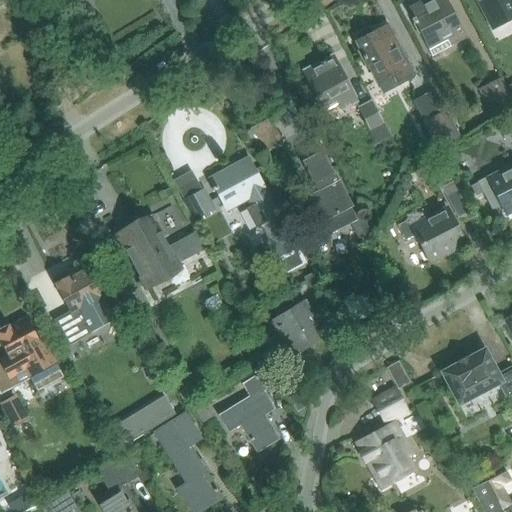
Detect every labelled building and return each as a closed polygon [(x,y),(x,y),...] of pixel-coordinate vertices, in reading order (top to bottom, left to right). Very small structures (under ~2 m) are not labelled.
[(427,0),(408,10),(413,19),(410,20),(412,25),(415,23),(428,47),(439,41),(444,50),(464,39),(443,0),(434,0),(433,1),(432,0),(427,0)] [(511,0),(475,0),(491,29),(511,18),(511,0)] [(356,43),(378,86),(392,79),(395,84),(411,75),(386,27),(356,43)] [(303,72),(324,111),(335,104),(340,112),(356,104),(332,57),(303,72)] [(511,100),(500,78),(499,79),(477,89),(492,118),(511,107),(511,100)] [(370,100),(356,108),(369,131),(375,145),(389,137),(383,124),(370,100)] [(422,123),(437,151),(460,139),(445,111),(422,123)] [(511,119),(503,117),(499,129),(511,133),(511,119)] [(389,137),(380,142),(383,148),(392,143),(389,137)] [(304,199),(318,225),(319,224),(325,238),(357,222),(350,210),(318,148),(302,157),(320,191),(304,199)] [(210,181),(227,212),(247,201),(263,231),(259,233),(264,243),(263,244),(282,277),(305,265),(248,160),(210,181)] [(511,163),(477,181),(479,183),(469,188),(474,198),(483,193),(491,208),(495,209),(501,206),(506,216),(511,212),(511,163)] [(423,165),(412,171),(417,181),(428,174),(423,165)] [(434,177),(444,195),(456,218),(470,211),(458,188),(447,169),(434,177)] [(170,189),(162,193),(166,200),(174,196),(170,189)] [(181,202),(191,221),(213,209),(203,190),(181,202)] [(413,236),(415,235),(430,264),(465,246),(445,206),(410,224),(408,220),(396,226),(404,241),(413,236)] [(195,231),(168,246),(150,214),(111,236),(143,291),(181,269),(178,264),(205,249),(195,231)] [(55,285),(69,311),(52,321),(67,347),(113,322),(107,312),(116,308),(104,284),(95,289),(85,270),(68,280),(67,278),(55,285)] [(320,284),(314,272),(302,278),(307,290),(320,284)] [(388,278),(370,287),(384,313),(402,304),(388,278)] [(303,350),(326,336),(304,302),(270,324),(281,342),(284,341),(290,351),(289,352),(293,359),(304,352),(303,350)] [(0,362),(0,398),(31,381),(38,394),(64,380),(59,369),(44,342),(39,344),(26,319),(8,328),(5,322),(0,324),(0,342),(8,358),(0,362)] [(511,369),(498,377),(484,351),(468,359),(468,358),(457,365),(441,373),(458,405),(500,383),(508,398),(511,396),(511,369)] [(397,391),(409,385),(397,364),(386,370),(397,391)] [(247,397),(218,415),(229,432),(240,425),(257,452),(277,440),(263,416),(275,409),(263,392),(267,390),(257,375),(240,385),(247,397)] [(195,392),(188,379),(173,387),(181,400),(195,392)] [(412,454),(393,422),(392,421),(407,413),(394,389),(372,401),(387,428),(357,444),(377,480),(385,475),(390,484),(414,471),(407,457),(412,454)] [(287,398),(302,424),(307,408),(297,392),(287,398)] [(0,403),(0,406),(13,429),(29,420),(15,395),(0,403)] [(175,415),(163,396),(115,426),(127,445),(175,415)] [(195,412),(202,424),(212,418),(205,407),(195,412)] [(183,484),(177,487),(192,511),(198,511),(220,499),(188,448),(202,439),(184,412),(151,433),(183,484)] [(95,472),(108,491),(101,495),(105,501),(99,505),(103,511),(141,511),(125,485),(142,475),(127,451),(95,472)] [(39,474),(27,481),(34,493),(46,486),(39,474)] [(487,481),(471,490),(482,511),(497,511),(502,510),(487,481)] [(78,511),(76,508),(69,496),(66,491),(42,505),(45,511),(61,511),(62,511),(78,511)] [(79,491),(69,496),(76,508),(86,503),(79,491)] [(29,493),(8,506),(11,511),(24,511),(36,507),(29,493)]
